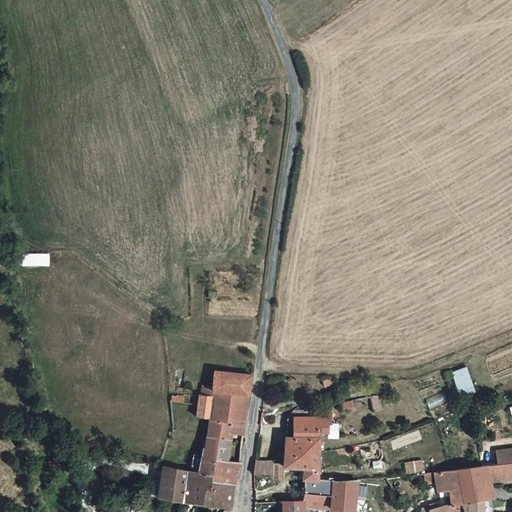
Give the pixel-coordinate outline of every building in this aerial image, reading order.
[(227,417),(209,414),(206,430),(232,434),(233,429),(244,431),(253,371),(216,367),(214,381),(213,386),(231,389),(227,417)] [(203,380),(200,390),(213,391),(209,414),(227,417),(231,389),(213,386),(214,381),(203,380)] [(209,414),(213,391),(200,390),(197,412),(209,414)] [(327,404),(322,403),(321,406),(298,405),(295,425),(285,425),(284,430),(284,444),(321,445),(322,423),(331,424),(332,415),(336,415),(336,404),(327,404)] [(229,456),(232,434),(206,430),(198,468),(210,470),(213,470),(237,473),(240,457),(229,456)] [(319,475),(321,445),(284,444),(284,459),(284,464),(305,465),(302,495),(331,491),(332,478),(332,475),(319,475)] [(491,461),(493,476),(511,473),(511,458),(505,459),(491,461)] [(466,465),(457,466),(465,501),(467,511),(488,511),(487,495),(495,493),(493,476),(491,461),(466,465)] [(205,501),(208,483),(188,479),(189,467),(187,466),(163,464),(159,494),(185,498),(205,501)] [(453,502),(465,501),(457,466),(448,467),(451,485),(453,502)] [(198,468),(189,467),(188,479),(208,483),(210,470),(198,468)] [(437,487),(451,485),(448,467),(434,469),(436,480),(437,487)] [(436,480),(434,469),(427,470),(429,481),(436,480)] [(104,470),(90,476),(95,489),(109,483),(104,470)] [(232,505),(237,473),(213,470),(211,483),(208,483),(205,501),(232,505)] [(302,495),(302,503),(304,504),(330,506),(355,507),(358,477),(332,478),(331,491),(302,495)] [(302,509),(302,503),(302,495),(284,496),(285,508),(302,509)] [(444,504),(431,505),(431,511),(467,511),(465,501),(453,502),(444,504)] [(302,509),(285,508),(284,511),(304,511),(304,504),(302,503),(302,509)]
